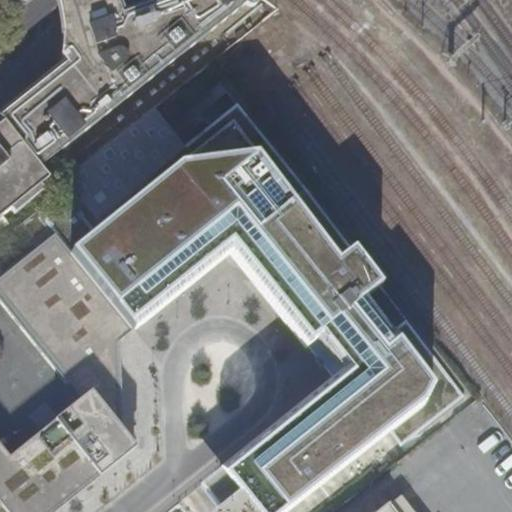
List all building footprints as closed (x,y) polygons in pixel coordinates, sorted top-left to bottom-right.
[(0,120),(38,168),(246,4),(248,5),(252,5),(254,4),(256,1),(256,0),(165,0),(125,14),(116,17),(82,42),(61,58),(66,65),(37,87),(0,116),(0,120)] [(55,0),(57,8),(61,58),(82,42),(116,17),(125,14),(119,0),(55,0)] [(31,206),(54,188),(38,168),(0,120),(0,231),(18,217),(31,206)] [(209,469),(243,511),(272,511),(437,377),(360,283),(371,276),(343,238),(327,249),(252,154),(186,164),(68,252),(132,332),(245,233),(315,319),(325,311),(359,349),(209,469)] [(0,251),(0,511),(56,511),(122,460),(135,449),(122,432),(120,342),(132,332),(100,292),(68,252),(63,247),(31,206),(18,217),(27,230),(0,251)]
